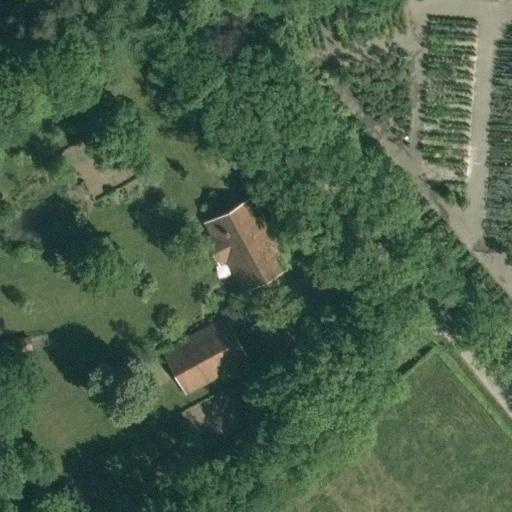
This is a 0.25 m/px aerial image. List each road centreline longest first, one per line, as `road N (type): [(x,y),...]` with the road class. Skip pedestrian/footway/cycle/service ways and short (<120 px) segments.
road 1 (unclassified): [(511,398),(178,0)]
road 2 (unknown): [(476,226),(415,147),(417,22),(426,0)]
road 3 (unknown): [(485,0),(484,120)]
